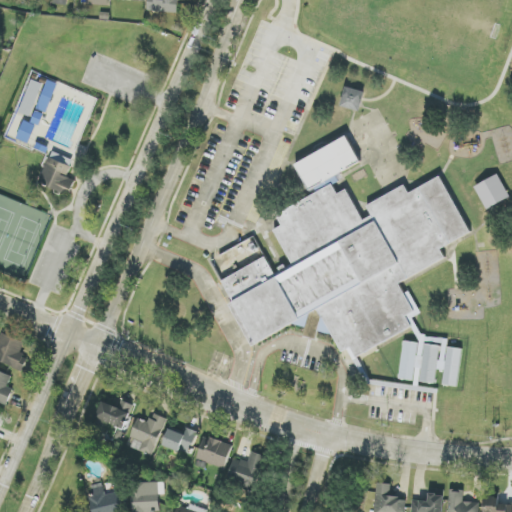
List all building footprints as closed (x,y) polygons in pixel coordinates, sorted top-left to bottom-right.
[(179,0),(148,0),(147,10),(178,14),(179,0)] [(30,117),(43,84),(32,80),(20,113),(30,117)] [(366,92),(346,87),(341,107),(360,112),(366,92)] [(258,343),(223,280),(266,255),(277,276),(295,266),(275,230),(282,225),(277,214),(313,193),(296,163),(346,135),(360,161),(330,178),(339,193),(346,189),(364,220),(372,215),(368,205),(405,185),(410,194),(442,176),(471,231),(442,249),(446,257),(400,283),(415,311),(407,316),(412,325),(357,357),(351,347),(342,351),(333,335),(292,323),(258,343)] [(71,194),(76,180),(68,178),(73,160),(51,152),(40,184),(71,194)] [(510,198),(498,175),(475,187),(487,210),(510,198)] [(0,361),(23,371),(29,358),(21,354),(25,343),(2,333),(0,339),(0,361)] [(440,346),(426,345),(424,357),(418,357),(419,343),(404,342),(400,379),(415,381),(416,368),(422,369),(421,382),(436,384),(440,346)] [(0,402),(7,405),(14,390),(8,387),(13,377),(0,371),(0,402)] [(102,402),(96,421),(127,429),(133,405),(121,401),(120,407),(102,402)] [(131,438),(138,441),(143,443),(139,451),(153,456),(167,419),(154,414),(150,423),(139,419),(131,438)] [(169,430),(164,447),(192,454),(198,431),(187,429),(186,434),(169,430)] [(233,446),(205,436),(197,459),(225,469),(233,446)] [(267,457),(252,452),(249,462),(235,458),(228,482),(258,490),(267,457)] [(133,511),(160,511),(159,482),(132,484),(133,511)] [(405,511),(406,499),(391,498),(391,484),(377,483),(375,511),(405,511)] [(94,511),(123,511),(121,493),(106,495),(104,484),(90,486),(94,511)] [(479,511),(480,503),(464,502),(464,490),(449,490),(448,511),(479,511)] [(443,511),(444,495),(429,495),(429,502),(413,501),(412,511),(443,511)] [(511,511),(511,504),(499,504),(499,498),(485,498),(484,511),(511,511)]
